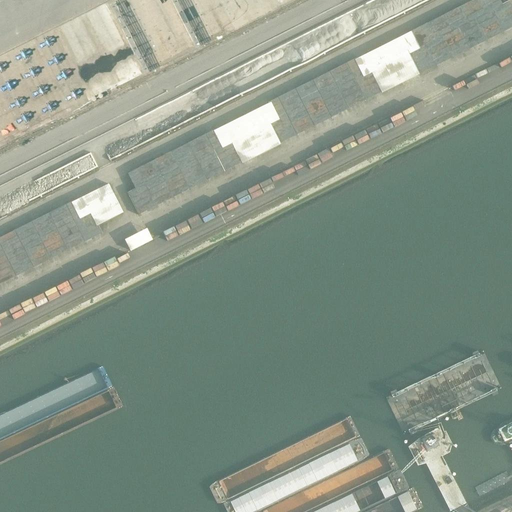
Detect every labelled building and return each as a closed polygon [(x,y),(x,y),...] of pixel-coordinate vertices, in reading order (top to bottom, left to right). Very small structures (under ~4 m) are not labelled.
[(500,0),(482,0),(354,54),(365,80),(370,78),(371,82),(376,80),(380,88),(511,32),(511,3),(510,0),(502,4),(500,0)] [(274,107),(126,167),(135,189),(128,192),(136,211),(227,175),(223,164),(226,162),(227,163),(237,159),(238,163),(281,146),(273,124),(283,120),(280,115),(277,107),(275,108),(274,107)] [(150,124),(103,145),(109,158),(163,135),(159,125),(152,128),(150,124)] [(31,198),(99,169),(93,154),(25,183),(31,198)] [(111,184),(60,206),(69,229),(61,233),(60,228),(39,237),(42,245),(35,248),(37,253),(33,254),(37,263),(78,246),(76,241),(81,239),(82,242),(102,233),(98,224),(123,213),(111,184)] [(149,229),(126,238),(130,250),(153,241),(149,229)]
